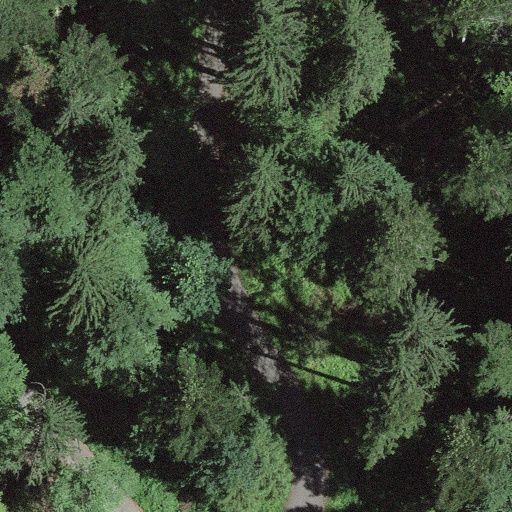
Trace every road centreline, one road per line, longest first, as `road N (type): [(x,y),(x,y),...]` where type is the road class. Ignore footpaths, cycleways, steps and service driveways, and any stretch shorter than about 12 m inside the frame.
road 1 (unclassified): [(228,0),(213,103),(211,216),(231,307),(297,431),(301,492),(291,511)]
road 2 (unclassified): [(108,511),(0,371)]
